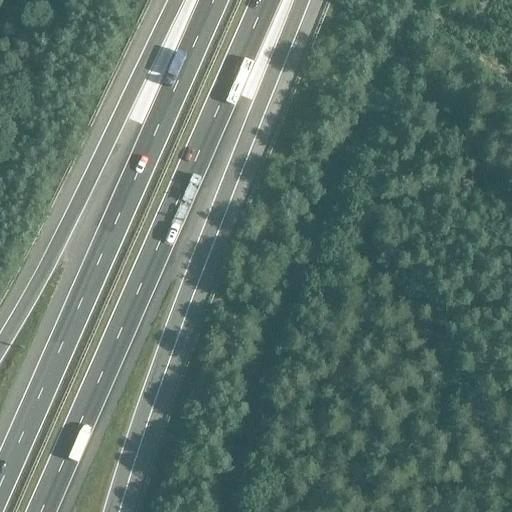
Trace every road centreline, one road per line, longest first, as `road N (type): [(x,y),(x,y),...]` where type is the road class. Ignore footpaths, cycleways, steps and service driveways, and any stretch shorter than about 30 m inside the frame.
road 1 (motorway): [(40,511),(265,0)]
road 2 (motorway): [(111,511),(156,367),(294,0)]
road 3 (motorway): [(210,0),(0,474)]
road 4 (motorway): [(184,0),(0,345)]
